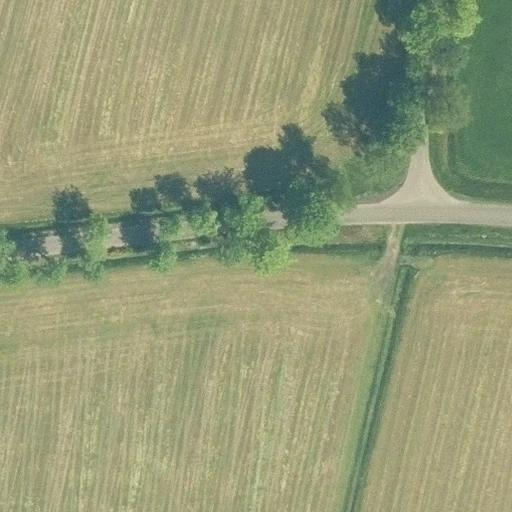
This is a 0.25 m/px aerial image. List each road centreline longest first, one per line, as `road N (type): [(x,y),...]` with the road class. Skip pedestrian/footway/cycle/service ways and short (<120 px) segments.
road 1 (tertiary): [(0,250),(419,207)]
road 2 (unclassified): [(419,207),(423,92),(445,0)]
